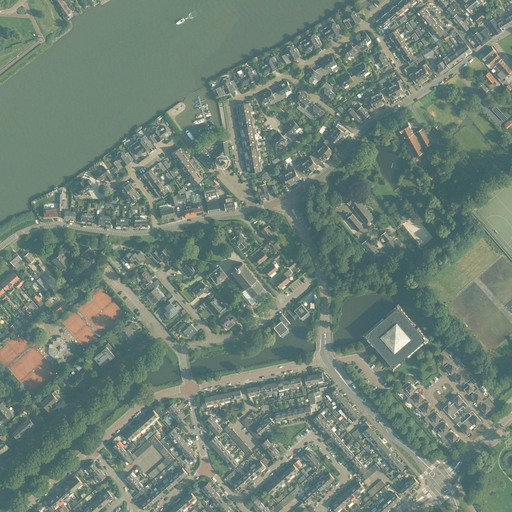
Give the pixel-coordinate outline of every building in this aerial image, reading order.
[(59,8),(61,11),(67,8),(61,0),(56,0),(54,1),(57,4),(55,5),(58,9),(59,8)] [(403,11),(407,8),(401,0),(400,2),(399,1),(396,3),(403,11)] [(471,9),(473,7),(469,2),(464,6),(470,12),(472,11),(471,9)] [(399,15),(403,11),(396,3),(394,5),(395,6),(393,7),(399,15)] [(459,7),(457,9),(453,4),(452,5),(451,6),(446,10),(451,17),(455,13),(456,14),(461,10),(459,7)] [(426,9),(427,9),(425,6),(417,13),(420,17),(428,11),(426,9)] [(395,18),(399,15),(393,7),(391,8),(390,8),(388,10),(395,18)] [(67,8),(61,11),(64,15),(63,15),(66,22),(69,20),(67,18),(69,17),(67,14),(70,13),(67,8)] [(391,21),(395,18),(388,10),(385,12),(386,13),(385,14),(391,21)] [(460,13),(462,11),(461,10),(456,14),(452,18),(458,24),(460,22),(464,18),(460,13)] [(354,11),(352,12),(352,11),(351,11),(350,11),(349,11),(348,11),(348,12),(348,13),(348,14),(346,15),(348,18),(343,21),(348,29),(362,20),(357,12),(356,13),(354,11)] [(430,12),(429,13),(428,11),(420,17),(424,21),(432,14),(430,12)] [(478,22),(486,16),(482,11),(478,14),(480,17),(476,20),(478,22)] [(387,25),(391,21),(385,14),(383,15),(382,14),(380,17),(387,25)] [(433,18),(434,17),(432,14),(424,21),(427,25),(427,26),(434,19),(433,18)] [(380,30),(387,25),(380,17),(377,19),(378,19),(376,21),(379,24),(377,26),(380,30)] [(506,28),(510,26),(504,17),(503,18),(504,19),(502,20),(502,21),(506,28)] [(467,21),(469,19),(467,18),(465,19),(465,20),(463,22),(459,25),(464,32),(468,28),(466,26),(469,24),(467,21)] [(496,35),(501,31),(493,18),(488,22),(496,35)] [(502,21),(502,20),(501,18),(498,19),(500,22),(498,23),(502,30),(506,28),(502,21)] [(437,20),(436,21),(434,19),(427,26),(427,25),(425,27),(429,31),(431,30),(430,30),(439,23),(437,20)] [(335,22),(333,24),(332,23),(331,22),(330,23),(329,23),(329,24),(328,24),(328,25),(329,26),(327,27),(328,30),(324,32),(328,40),(343,32),(338,24),(336,25),(335,22)] [(440,26),(441,25),(439,23),(430,30),(431,30),(434,34),(441,28),(440,26)] [(444,29),(443,29),(441,28),(434,34),(437,38),(443,34),(445,36),(447,34),(448,34),(448,33),(446,31),(444,29)] [(477,31),(473,35),(477,40),(480,44),(481,45),(482,45),(491,38),(487,33),(489,32),(488,31),(486,28),(481,32),(479,33),(477,31)] [(391,39),(399,34),(396,29),(387,35),(389,38),(390,38),(391,39)] [(366,43),(371,40),(365,32),(356,39),(359,43),(356,45),(361,52),(368,47),(366,43)] [(314,34),(312,36),(312,35),(311,35),(310,34),(309,35),(308,35),(308,36),(308,37),(308,38),(306,39),(308,42),(303,45),(308,52),(322,44),(317,36),(315,37),(314,34)] [(393,44),(402,39),(399,34),(391,39),(392,41),(391,42),(393,44)] [(397,48),(405,43),(402,39),(393,44),(395,47),(396,47),(397,48)] [(399,54),(408,48),(405,43),(397,48),(398,50),(397,51),(399,54)] [(356,45),(353,48),(350,44),(341,51),(347,58),(352,54),(354,58),(361,52),(356,45)] [(466,44),(464,46),(463,44),(462,45),(468,54),(471,51),(466,44)] [(464,57),(468,54),(462,45),(458,48),(464,57)] [(291,47),(290,46),(289,46),(288,46),(287,47),(287,48),(287,49),(285,51),(287,53),(282,56),(287,64),(301,56),(296,48),(294,49),(293,46),(291,47)] [(492,54),(496,51),(492,46),(481,55),(484,60),(491,55),(492,56),(493,55),(492,54)] [(425,58),(434,53),(430,47),(422,52),(425,58)] [(403,57),(411,52),(408,48),(399,54),(401,56),(402,56),(403,57)] [(461,59),(464,57),(458,48),(455,50),(454,48),(453,49),(454,51),(461,59)] [(457,62),(461,59),(454,51),(451,54),(457,62)] [(415,56),(414,57),(411,52),(403,57),(404,59),(403,60),(405,63),(407,61),(409,64),(417,59),(415,56)] [(490,66),(500,57),(495,52),(486,61),(490,66)] [(382,54),(378,56),(376,53),(369,57),(374,65),(377,63),(381,68),(388,63),(382,54)] [(457,62),(451,54),(450,53),(447,56),(453,65),(457,62)] [(264,61),(258,64),(261,70),(262,70),(265,75),(280,67),(275,59),(274,56),(272,57),(270,58),(269,57),(268,57),(267,57),(266,58),(266,59),(266,60),(264,61)] [(331,67),(336,64),(332,56),(322,61),(324,65),(321,67),(325,75),(333,71),(331,67)] [(450,68),(453,65),(447,56),(443,59),(450,68)] [(502,79),(511,71),(501,59),(496,64),(502,70),(497,74),(502,79)] [(448,69),(442,61),(438,65),(440,68),(438,69),(441,74),(448,69)] [(364,74),(369,71),(364,63),(355,69),(357,73),(354,75),(359,83),(366,78),(364,74)] [(429,75),(432,73),(426,63),(420,67),(421,69),(418,70),(425,80),(431,77),(429,75)] [(251,68),(249,69),(249,68),(248,68),(248,67),(247,67),(246,68),(245,68),(245,69),(245,70),(245,71),(243,72),(245,75),(240,77),(244,85),(259,78),(254,70),(253,70),(251,68)] [(322,77),(325,75),(321,67),(316,70),(315,72),(311,69),(304,77),(311,83),(315,78),(318,81),(322,77)] [(420,84),(425,80),(418,70),(416,72),(414,71),(409,75),(416,84),(419,82),(420,84)] [(484,76),(483,77),(487,81),(485,82),(491,89),(496,85),(495,84),(497,82),(489,72),(486,75),(485,74),(484,76)] [(354,75),(350,78),(348,74),(339,80),(344,87),(349,84),(351,87),(359,83),(354,75)] [(229,79),(227,80),(227,79),(226,79),(225,79),(225,78),(224,79),(223,79),(223,80),(223,81),(223,82),(221,83),(222,86),(216,89),(220,97),(238,88),(233,80),(230,81),(229,79)] [(403,91),(406,90),(400,79),(394,82),(395,84),(392,86),(398,96),(404,93),(403,91)] [(286,92),(291,90),(287,82),(277,87),(279,91),(275,93),(279,100),(287,96),(286,92)] [(330,91),(333,88),(326,82),(320,89),(324,91),(321,95),(329,102),(335,95),(330,91)] [(484,93),(488,90),(483,84),(479,87),(484,93)] [(392,99),(398,96),(392,86),(389,87),(388,86),(383,89),(388,99),(391,98),(392,99)] [(385,101),(388,99),(383,89),(377,92),(378,93),(375,95),(380,106),(386,103),(385,101)] [(275,93),(272,94),(270,90),(260,95),(264,103),(269,101),(271,104),(279,100),(275,93)] [(306,104),(309,100),(300,94),(295,101),(299,104),(297,108),(304,113),(309,107),(306,104)] [(374,109),(380,106),(375,95),(372,97),(371,95),(365,98),(370,109),(373,107),(374,109)] [(487,108),(493,103),(487,95),(481,100),(487,108)] [(361,105),(363,103),(356,96),(354,98),(361,105)] [(318,119),(324,112),(315,105),(313,109),(309,107),(304,113),(311,119),(314,116),(318,119)] [(365,119),(369,115),(361,106),(357,110),(365,119)] [(251,111),(253,111),(252,108),(240,110),(241,114),(238,115),(238,116),(252,114),(251,111)] [(357,124),(362,119),(352,109),(347,114),(357,124)] [(253,122),(255,122),(254,120),(242,122),(242,125),(240,126),(240,128),(254,125),(253,122)] [(295,131),(299,127),(293,120),(285,128),(288,131),(285,134),(291,140),(298,134),(295,131)] [(410,128),(411,127),(408,122),(398,127),(401,133),(402,132),(403,134),(402,136),(403,138),(405,138),(407,141),(410,139),(409,136),(413,133),(410,128)] [(345,133),(347,130),(338,123),(334,129),(335,130),(333,133),(343,139),(347,134),(345,133)] [(155,144),(169,133),(164,126),(159,129),(158,126),(156,127),(155,127),(154,127),(153,127),(152,127),(152,128),(152,129),(152,130),(150,131),(152,134),(149,136),(155,144)] [(425,147),(430,144),(421,129),(417,132),(425,147)] [(255,134),(256,133),(256,131),(244,133),(244,137),(242,137),(242,139),(256,137),(255,134)] [(285,134),(282,137),(279,133),(271,141),(277,147),(282,143),(285,146),(291,140),(285,134)] [(339,145),(343,139),(333,133),(331,135),(330,134),(326,140),(335,147),(337,144),(339,145)] [(415,157),(424,151),(413,133),(409,136),(410,139),(407,141),(415,157)] [(147,138),(144,140),(142,137),(141,138),(140,138),(139,137),(138,137),(138,138),(137,138),(137,139),(136,140),(137,140),(137,141),(135,142),(137,145),(133,148),(138,156),(152,145),(147,138)] [(503,142),(504,141),(502,138),(498,142),(501,145),(507,151),(510,148),(505,142),(503,143),(503,142)] [(332,150),(335,147),(326,140),(321,144),(323,146),(320,148),(329,156),(334,152),(332,150)] [(226,160),(229,160),(226,141),(218,142),(220,149),(211,156),(204,148),(198,154),(200,156),(198,158),(209,169),(211,167),(213,169),(219,164),(220,165),(221,165),(222,165),(223,165),(224,164),(225,164),(225,163),(226,162),(226,161),(226,160)] [(257,145),(258,145),(258,142),(246,144),(246,148),(244,148),(244,150),(257,148),(257,145)] [(182,149),(181,150),(179,148),(172,154),(175,158),(184,152),(182,149)] [(324,161),(329,156),(320,148),(318,151),(317,149),(312,154),(320,163),(323,160),(324,161)] [(127,152),(125,154),(123,151),(121,152),(120,152),(119,152),(118,152),(117,153),(117,154),(117,155),(116,156),(118,159),(113,162),(119,170),(133,159),(127,152)] [(185,155),(186,154),(184,152),(175,158),(178,162),(186,157),(185,155)] [(259,156),(260,156),(260,153),(248,155),(248,159),(245,160),(246,161),(259,159),(259,156)] [(317,165),(320,163),(312,154),(307,158),(308,159),(305,162),(313,171),(318,167),(317,165)] [(188,158),(187,159),(186,157),(178,162),(181,167),(190,160),(188,158)] [(191,164),(192,163),(190,160),(181,167),(184,171),(192,166),(191,164)] [(307,175),(313,171),(305,162),(303,164),(301,162),(296,166),(303,176),(306,174),(307,175)] [(261,167),(262,167),(262,165),(249,167),(250,170),(247,171),(248,173),(254,172),(255,173),(256,171),(261,171),(261,167)] [(108,169),(107,170),(103,166),(94,173),(100,181),(105,177),(109,181),(113,179),(109,174),(110,173),(108,169)] [(194,167),(193,167),(192,166),(184,171),(188,176),(196,169),(194,167)] [(299,178),(303,176),(296,166),(290,169),(291,171),(288,173),(294,183),(300,180),(299,178)] [(145,180),(154,173),(151,169),(143,174),(144,176),(143,177),(145,180)] [(197,173),(198,172),(196,169),(188,176),(191,180),(198,174),(197,173)] [(432,179),(438,174),(435,170),(429,175),(432,179)] [(267,175),(268,174),(266,172),(262,175),(268,181),(271,179),(267,175)] [(149,183),(157,178),(154,173),(145,180),(147,182),(148,182),(149,183)] [(288,186),(294,183),(288,173),(285,174),(284,173),(279,176),(284,186),(287,185),(288,186)] [(201,175),(200,176),(198,174),(191,180),(194,184),(203,178),(201,175)] [(151,188),(160,182),(157,178),(149,183),(151,185),(150,186),(151,188)] [(90,179),(88,181),(87,179),(84,180),(84,179),(76,184),(77,186),(75,187),(76,188),(73,190),(77,196),(80,194),(81,195),(84,193),(90,189),(89,188),(92,186),(90,183),(92,182),(90,179)] [(271,181),(267,183),(272,195),(278,192),(275,185),(274,184),(275,183),(274,180),(271,181)] [(131,186),(131,185),(129,182),(125,186),(124,183),(119,187),(124,193),(132,188),(131,186)] [(156,192),(163,186),(160,182),(151,188),(153,191),(154,190),(156,192)] [(261,198),(269,196),(265,184),(261,185),(262,188),(258,189),(261,198)] [(170,192),(168,189),(165,185),(163,187),(163,186),(156,192),(157,194),(156,195),(158,197),(161,195),(163,198),(170,192)] [(134,189),(133,189),(132,188),(124,193),(127,198),(136,191),(134,189)] [(219,210),(216,193),(215,188),(212,188),(204,190),(206,201),(207,207),(205,207),(206,213),(219,210)] [(137,195),(138,194),(136,191),(127,198),(132,204),(136,201),(135,199),(138,197),(137,195)] [(358,198),(359,197),(354,192),(345,200),(349,205),(350,204),(366,224),(374,217),(358,198)] [(234,202),(233,202),(232,198),(225,199),(226,203),(224,204),(225,210),(235,209),(234,202)] [(195,215),(203,213),(201,205),(193,206),(194,208),(195,215)] [(169,218),(175,217),(172,207),(160,210),(162,219),(169,217),(169,218)] [(44,217),(57,216),(57,208),(44,209),(44,217)] [(404,214),(401,217),(405,222),(408,219),(410,218),(406,213),(404,214)] [(357,231),(363,227),(352,214),(347,218),(357,231)] [(264,233),(271,228),(268,225),(266,227),(265,226),(261,230),(264,233)] [(271,228),(264,233),(269,238),(270,239),(272,242),(278,236),(273,230),(271,228)] [(391,239),(392,239),(386,232),(381,235),(387,242),(391,239)] [(243,240),(243,239),(239,234),(235,236),(231,238),(240,250),(247,245),(243,240)] [(372,256),(378,251),(368,239),(362,244),(372,256)] [(91,260),(96,255),(89,247),(83,252),(81,250),(77,254),(79,256),(82,254),(84,257),(83,257),(84,258),(85,258),(86,259),(88,257),(91,260)] [(164,258),(165,260),(171,254),(165,247),(159,253),(156,250),(154,252),(153,250),(147,251),(158,264),(164,258)] [(264,253),(265,251),(263,249),(261,250),(262,251),(254,257),(256,259),(255,260),(258,262),(259,263),(260,262),(261,263),(264,260),(264,259),(267,256),(264,253)] [(16,252),(12,255),(20,265),(20,266),(23,263),(21,260),(21,259),(16,252)] [(32,261),(34,259),(28,252),(23,256),(29,263),(30,262),(32,265),(34,263),(32,261)] [(60,269),(70,262),(61,252),(52,260),(60,269)] [(129,252),(120,260),(123,264),(128,270),(134,264),(137,261),(139,264),(142,261),(145,258),(140,252),(137,254),(135,252),(132,255),(130,253),(130,252),(129,252)] [(473,254),(464,261),(469,266),(477,259),(473,254)] [(16,268),(20,265),(12,255),(8,259),(16,268)] [(183,258),(173,267),(177,271),(180,267),(188,276),(194,271),(186,262),(188,260),(185,256),(183,258)] [(477,259),(469,266),(473,271),(481,263),(477,259)] [(274,265),(275,263),(273,261),(271,262),(272,263),(264,269),(266,271),(266,272),(268,274),(269,275),(270,274),(271,275),(274,272),(274,271),(277,269),(274,265)] [(230,271),(230,272),(231,272),(233,274),(233,275),(235,277),(235,278),(236,278),(237,280),(237,281),(238,280),(240,282),(239,283),(240,283),(242,285),(241,285),(242,286),(244,288),(244,289),(241,292),(252,305),(257,301),(265,295),(265,294),(266,293),(255,280),(255,279),(253,277),(253,276),(252,276),(251,274),(251,273),(250,274),(249,271),(249,270),(248,271),(247,269),(247,268),(246,268),(244,266),(245,265),(244,265),(242,263),(242,262),(241,262),(241,263),(239,265),(238,265),(238,266),(237,266),(239,268),(237,270),(235,268),(234,269),(231,271),(230,271)] [(481,263),(473,271),(477,275),(485,268),(481,263)] [(74,276),(80,271),(76,266),(70,271),(74,276)] [(219,267),(219,266),(219,267),(215,269),(213,271),(210,274),(209,273),(209,274),(210,274),(211,277),(214,280),(216,282),(216,283),(216,282),(219,280),(220,281),(223,278),(226,275),(226,274),(226,275),(223,272),(223,271),(222,270),(219,267)] [(451,266),(446,269),(452,276),(457,272),(451,266)] [(485,268),(477,275),(481,280),(489,273),(485,268)] [(286,277),(291,273),(288,269),(282,275),(275,282),(276,284),(278,287),(279,286),(280,287),(281,287),(289,281),(286,277)] [(446,269),(442,273),(448,280),(452,276),(446,269)] [(151,279),(144,271),(137,277),(137,279),(139,281),(140,281),(142,279),(145,282),(141,285),(144,289),(153,282),(151,279)] [(21,281),(19,278),(14,272),(10,275),(19,285),(21,284),(19,282),(21,281)] [(231,272),(227,276),(231,281),(234,278),(236,280),(237,280),(236,278),(235,278),(235,277),(233,275),(233,274),(231,272)] [(442,273),(437,276),(444,284),(448,280),(442,273)] [(489,273),(481,280),(485,284),(493,277),(489,273)] [(18,287),(19,285),(10,275),(7,278),(12,284),(14,282),(18,287)] [(437,276),(433,280),(439,287),(444,284),(437,276)] [(39,277),(38,279),(35,281),(44,292),(49,288),(39,277)] [(493,277),(485,284),(489,289),(497,281),(493,277)] [(11,285),(12,284),(7,278),(4,281),(13,291),(15,289),(11,285)] [(433,280),(428,283),(435,291),(439,287),(433,280)] [(11,292),(13,291),(4,281),(1,284),(6,290),(7,288),(11,292)] [(157,286),(157,285),(154,282),(148,287),(151,291),(147,295),(154,303),(162,296),(155,288),(157,286)] [(466,282),(463,288),(468,293),(477,291),(476,285),(472,282),(466,282)] [(208,287),(207,288),(202,283),(194,291),(198,296),(204,291),(207,294),(211,290),(208,287)] [(428,283),(424,287),(430,295),(435,291),(428,283)] [(7,293),(4,291),(0,286),(0,292),(5,298),(7,300),(8,299),(5,295),(7,293)] [(450,290),(441,298),(445,302),(454,295),(450,290)] [(497,298),(501,303),(507,298),(503,293),(497,298)] [(454,295),(445,302),(449,307),(458,299),(454,295)] [(207,300),(203,304),(205,307),(207,306),(214,314),(220,309),(222,307),(215,299),(212,296),(207,300)] [(507,298),(501,303),(506,308),(511,303),(507,298)] [(458,299),(449,307),(454,311),(462,304),(458,299)] [(497,299),(492,303),(496,308),(501,303),(497,299)] [(60,302),(53,309),(57,313),(64,306),(60,302)] [(169,319),(178,311),(170,302),(164,307),(167,310),(163,313),(169,319)] [(491,303),(486,308),(490,313),(496,308),(491,303)] [(501,303),(496,308),(500,313),(505,308),(501,303)] [(300,318),(308,311),(301,304),(294,310),(291,307),(287,310),(292,317),(296,313),(300,318)] [(462,304),(454,311),(457,315),(466,308),(462,304)] [(415,324),(401,308),(398,305),(387,314),(390,319),(386,321),(383,318),(364,334),(372,343),(363,348),(343,353),(343,356),(359,353),(362,354),(363,351),(373,345),(374,345),(379,343),(381,346),(377,349),(387,361),(380,367),(382,370),(390,364),(394,368),(405,358),(402,354),(406,352),(409,355),(428,339),(418,327),(413,330),(411,327),(415,324)] [(21,317),(24,314),(19,308),(16,311),(21,317)] [(496,308),(490,313),(494,318),(500,313),(496,308)] [(466,309),(458,316),(462,320),(469,313),(466,309)] [(231,319),(233,317),(229,312),(219,320),(228,330),(235,323),(231,319)] [(469,313),(462,320),(466,324),(474,318),(469,313)] [(283,324),(288,320),(282,314),(278,318),(281,321),(273,327),(280,335),(287,328),(283,324)] [(478,320),(469,328),(473,332),(482,325),(478,320)] [(136,330),(138,329),(132,322),(127,326),(119,333),(128,343),(136,336),(130,330),(133,327),(136,330)] [(191,324),(187,327),(184,323),(177,329),(183,335),(185,333),(189,338),(197,331),(191,324)] [(482,325),(473,332),(477,337),(486,329),(482,325)] [(486,329),(477,337),(481,342),(490,334),(486,329)] [(490,334),(481,342),(485,346),(494,338),(490,334)] [(2,344),(9,338),(8,336),(0,342),(2,344)] [(60,341),(60,337),(56,337),(56,341),(53,340),(53,344),(49,344),(49,348),(52,348),(52,351),(56,355),(59,355),(59,359),(63,359),(63,356),(66,356),(67,352),(70,353),(70,349),(67,349),(67,345),(64,341),(60,341)] [(494,338),(485,346),(489,351),(498,343),(494,338)] [(91,354),(85,360),(89,365),(95,360),(98,362),(98,361),(99,361),(100,361),(103,365),(110,359),(107,356),(108,355),(111,359),(114,356),(111,352),(114,350),(108,343),(98,351),(96,350),(91,354)] [(498,343),(489,350),(493,355),(502,347),(498,343)] [(449,354),(451,353),(446,348),(438,355),(441,358),(439,359),(443,364),(446,361),(448,363),(448,364),(453,359),(449,354)] [(458,364),(459,363),(455,357),(453,359),(448,364),(448,363),(447,364),(449,368),(447,369),(451,374),(454,371),(456,373),(462,369),(458,364)] [(69,380),(67,381),(72,387),(73,385),(74,386),(84,377),(82,376),(87,372),(82,367),(78,371),(79,372),(69,380)] [(466,374),(468,372),(463,367),(462,369),(456,373),(455,374),(458,377),(456,379),(460,384),(463,381),(465,383),(470,378),(466,374)] [(322,376),(322,373),(316,374),(318,381),(323,380),(324,382),(330,381),(325,375),(322,376)] [(312,382),(312,383),(310,375),(304,376),(306,386),(313,385),(312,382)] [(475,383),(476,382),(472,377),(470,378),(465,383),(464,384),(466,387),(465,389),(468,393),(472,391),(473,393),(474,393),(479,388),(475,383)] [(296,386),(294,378),(288,380),(290,387),(291,390),(297,389),(296,386)] [(411,384),(409,386),(406,382),(398,389),(403,395),(404,393),(408,398),(409,398),(414,393),(412,391),(415,388),(411,384)] [(483,393),(485,392),(480,387),(479,388),(474,393),(473,393),(472,394),(475,397),(473,399),(477,403),(480,401),(482,403),(487,398),(483,393)] [(334,398),(340,393),(336,388),(332,391),(331,390),(327,394),(332,400),(334,398)] [(57,404),(62,400),(54,391),(40,403),(48,412),(53,408),(51,405),(55,401),(57,404)] [(420,394),(418,395),(415,392),(414,393),(409,398),(408,398),(407,399),(411,404),(413,403),(417,408),(422,403),(421,401),(424,398),(420,394)] [(338,403),(344,397),(340,393),(334,398),(338,403)] [(463,399),(462,400),(458,395),(454,399),(456,401),(453,403),(458,410),(463,406),(465,408),(468,405),(463,399)] [(492,403),(493,402),(489,396),(487,398),(482,403),(481,404),(484,407),(482,408),(486,413),(489,410),(492,414),(497,409),(492,403)] [(342,407),(348,402),(344,397),(338,403),(342,407)] [(171,412),(177,407),(173,402),(170,405),(169,404),(166,407),(171,412)] [(344,413),(352,406),(348,402),(342,407),(340,409),(344,413)] [(428,403),(426,405),(423,402),(422,403),(417,408),(415,409),(420,414),(421,413),(425,417),(426,417),(431,413),(429,411),(432,408),(428,403)] [(454,414),(458,410),(453,403),(450,406),(448,404),(444,408),(448,412),(448,413),(453,419),(456,416),(454,414)] [(348,418),(356,411),(352,406),(344,413),(348,418)] [(175,417),(181,411),(177,407),(171,412),(175,417)] [(8,417),(11,413),(6,408),(0,413),(0,414),(3,418),(2,419),(5,422),(9,418),(8,417)] [(154,419),(158,415),(153,409),(149,413),(154,419)] [(477,416),(472,410),(469,413),(471,415),(466,419),(472,425),(475,423),(476,425),(481,421),(477,416)] [(179,421),(185,416),(181,411),(175,417),(179,421)] [(352,422),(360,415),(356,411),(348,418),(352,422)] [(317,424),(325,417),(321,412),(313,419),(317,424)] [(437,413),(435,415),(432,412),(431,413),(426,417),(425,417),(424,419),(428,424),(430,422),(434,427),(440,423),(439,422),(438,420),(441,418),(437,413)] [(149,413),(148,414),(148,413),(145,415),(146,416),(144,417),(149,423),(154,419),(149,413)] [(265,415),(262,418),(264,419),(270,427),(275,422),(274,422),(275,421),(276,421),(275,413),(273,415),(271,415),(270,414),(268,415),(267,416),(265,415)] [(215,418),(213,419),(211,416),(204,421),(207,424),(208,424),(209,425),(215,420),(216,419),(215,418)] [(145,427),(149,423),(144,417),(139,421),(145,427)] [(326,423),(329,421),(325,417),(317,424),(320,428),(326,423)] [(29,431),(35,426),(28,418),(22,423),(19,425),(24,430),(26,428),(29,431)] [(268,428),(270,427),(264,419),(262,420),(263,422),(260,424),(260,425),(265,430),(266,430),(267,431),(268,429),(268,428)] [(469,428),(472,425),(466,419),(462,423),(460,421),(457,423),(462,429),(466,434),(471,430),(469,428)] [(219,425),(215,420),(209,425),(213,430),(219,425)] [(140,431),(145,427),(139,421),(135,425),(140,431)] [(260,425),(260,424),(258,422),(253,426),(254,426),(256,429),(258,431),(260,433),(261,435),(265,430),(260,425)] [(445,423),(443,425),(441,422),(439,422),(440,423),(434,427),(432,428),(437,434),(439,432),(443,437),(448,432),(446,430),(449,427),(445,423)] [(330,428),(326,423),(320,428),(324,433),(330,428)] [(22,432),(24,430),(19,425),(17,427),(18,428),(12,433),(18,440),(24,435),(22,432)] [(136,435),(140,431),(135,425),(130,429),(136,435)] [(166,433),(158,425),(157,426),(159,429),(164,435),(166,433)] [(217,434),(223,429),(219,425),(213,430),(217,434)] [(367,436),(373,431),(369,426),(367,428),(364,430),(363,431),(367,436)] [(172,438),(177,433),(173,428),(167,433),(172,438)] [(328,437),(334,432),(330,428),(324,433),(328,437)] [(131,439),(136,435),(130,429),(126,434),(131,439)] [(371,440),(377,435),(373,431),(367,436),(371,440)] [(454,433),(452,434),(449,431),(448,432),(443,437),(441,438),(446,443),(447,442),(451,447),(457,442),(455,440),(458,437),(454,433)] [(332,442),(338,437),(334,432),(328,437),(332,442)] [(175,443),(181,437),(177,433),(172,438),(175,443)] [(5,443),(8,440),(2,434),(0,435),(0,437),(2,440),(0,441),(0,448),(3,451),(8,447),(5,443)] [(155,446),(160,442),(153,435),(149,439),(153,443),(155,446)] [(375,445),(381,440),(377,435),(371,440),(375,445)] [(213,446),(219,441),(215,436),(209,441),(213,446)] [(180,447),(185,442),(181,437),(175,443),(180,447)] [(336,447),(342,441),(338,437),(332,442),(336,447)] [(265,449),(271,444),(267,439),(266,440),(261,444),(259,446),(263,451),(265,449)] [(379,450),(385,445),(381,440),(375,445),(374,446),(378,451),(379,450)] [(217,451),(223,445),(219,441),(213,446),(217,451)] [(340,451),(346,446),(342,441),(336,447),(340,451)] [(116,452),(122,446),(118,442),(112,447),(116,452)] [(183,452),(189,446),(185,442),(180,447),(183,452)] [(271,444),(265,449),(269,453),(275,448),(271,444)] [(221,455),(227,450),(223,445),(217,451),(221,455)] [(383,454),(389,449),(385,445),(379,450),(383,454)] [(120,456),(126,451),(122,446),(116,452),(120,456)] [(187,456),(193,451),(189,446),(183,452),(187,456)] [(344,456),(350,450),(346,446),(340,451),(344,456)] [(279,453),(276,449),(275,448),(269,453),(273,458),(272,459),(274,461),(280,455),(278,453),(279,453)] [(120,456),(120,457),(124,461),(126,459),(129,457),(131,455),(132,454),(128,449),(126,451),(120,456)] [(387,458),(393,453),(389,449),(383,454),(387,458)] [(225,460),(231,454),(227,450),(221,455),(225,460)] [(308,460),(313,455),(309,450),(307,452),(305,450),(299,455),(301,457),(304,455),(308,460)] [(348,460),(354,455),(350,450),(344,456),(348,460)] [(170,463),(174,459),(168,451),(163,455),(166,458),(170,463)] [(189,462),(197,455),(193,451),(187,456),(188,456),(186,458),(189,462)] [(391,463),(397,458),(393,453),(387,458),(391,463)] [(229,464),(235,459),(231,454),(225,460),(229,464)] [(312,464),(317,459),(313,455),(308,460),(312,464)] [(353,466),(359,461),(355,456),(349,461),(353,466)] [(395,467),(401,462),(397,458),(391,463),(395,467)] [(233,469),(239,464),(235,459),(229,464),(233,469)] [(316,469),(321,464),(317,459),(312,464),(316,469)] [(261,471),(265,467),(260,461),(256,465),(261,471)] [(357,471),(363,465),(359,461),(353,466),(357,471)] [(91,471),(97,466),(92,462),(87,467),(85,469),(89,473),(91,472),(91,471)] [(399,472),(405,467),(401,462),(395,467),(399,472)] [(294,474),(298,470),(293,464),(289,468),(294,474)] [(256,475),(261,471),(256,465),(251,469),(256,475)] [(366,471),(367,470),(363,465),(357,471),(361,475),(364,473),(366,471)] [(95,476),(101,471),(97,466),(91,471),(91,472),(95,476)] [(183,477),(187,473),(182,467),(177,471),(183,477)] [(289,478),(294,474),(289,468),(284,472),(289,478)] [(252,479),(256,475),(251,469),(247,473),(252,479)] [(99,481),(105,475),(101,471),(95,476),(99,481)] [(178,481),(183,477),(177,471),(173,475),(178,481)] [(284,472),(279,476),(285,482),(286,484),(288,482),(287,481),(290,479),(289,478),(284,472)] [(129,482),(135,477),(131,473),(125,478),(129,482)] [(247,483),(252,479),(247,473),(242,477),(247,483)] [(330,482),(334,478),(329,473),(325,477),(330,482)] [(173,475),(172,474),(167,478),(168,479),(174,485),(178,481),(173,475)] [(323,475),(319,479),(320,481),(325,486),(330,482),(325,477),(323,475)] [(77,487),(82,483),(76,476),(71,480),(77,487)] [(280,486),(285,482),(279,476),(275,480),(280,486)] [(133,487),(139,482),(135,477),(129,482),(133,487)] [(243,486),(247,483),(242,477),(238,480),(243,486)] [(414,487),(419,483),(413,477),(409,481),(414,487)] [(169,489),(174,485),(168,479),(164,483),(169,489)] [(275,480),(274,479),(270,483),(270,484),(275,490),(280,486),(275,480)] [(72,491),(77,487),(71,480),(67,485),(72,491)] [(238,491),(243,486),(238,480),(233,485),(238,491)] [(321,490),(325,486),(320,481),(316,485),(321,490)] [(359,491),(364,487),(359,481),(354,485),(359,491)] [(409,490),(414,487),(409,481),(404,485),(409,490)] [(137,491),(143,486),(139,482),(133,487),(137,491)] [(206,492),(212,487),(208,482),(202,487),(206,492)] [(164,493),(169,489),(164,483),(159,487),(164,493)] [(271,494),(275,490),(270,484),(266,488),(271,494)] [(68,495),(72,491),(67,485),(62,489),(68,495)] [(316,494),(321,490),(316,485),(311,489),(316,494)] [(359,491),(354,485),(350,489),(355,495),(357,498),(361,494),(359,491)] [(405,494),(409,490),(404,485),(400,489),(405,494)] [(160,497),(164,493),(159,487),(155,491),(160,497)] [(210,497),(216,492),(212,487),(206,492),(210,497)] [(311,489),(310,487),(305,491),(306,491),(312,498),(316,494),(311,489)] [(63,499),(68,495),(62,489),(57,493),(63,499)] [(111,495),(114,493),(110,489),(107,491),(107,490),(102,494),(108,501),(113,497),(111,495)] [(350,499),(355,495),(350,489),(345,493),(350,499)] [(156,501),(160,497),(155,491),(150,495),(156,501)] [(307,502),(312,498),(306,491),(304,493),(304,495),(300,498),(305,503),(307,502)] [(191,502),(196,498),(191,492),(186,496),(191,502)] [(214,501),(220,496),(216,492),(210,497),(214,501)] [(396,502),(400,498),(400,497),(397,495),(395,492),(391,496),(396,502)] [(59,503),(63,499),(57,493),(53,497),(59,503)] [(350,499),(345,493),(341,497),(346,503),(348,505),(352,501),(350,499)] [(103,505),(108,501),(102,494),(97,498),(103,505)] [(391,496),(391,497),(388,494),(384,498),(385,499),(384,499),(391,506),(396,502),(391,496)] [(151,505),(156,501),(150,495),(146,499),(151,505)] [(50,499),(48,501),(53,507),(54,508),(57,505),(58,506),(59,505),(58,504),(59,503),(53,497),(52,496),(49,499),(50,499)] [(187,506),(191,502),(186,496),(182,500),(187,506)] [(218,506),(224,500),(220,496),(214,501),(218,506)] [(341,507),(346,503),(341,497),(336,501),(341,507)] [(99,509),(103,505),(97,498),(93,502),(99,509)] [(255,508),(261,502),(257,498),(251,503),(255,508)] [(146,509),(151,505),(146,499),(141,503),(146,509)] [(386,510),(391,506),(384,499),(380,503),(381,505),(386,510)] [(182,510),(187,506),(182,500),(177,504),(182,510)] [(222,510),(228,505),(224,500),(218,506),(222,510)] [(337,511),(341,507),(336,501),(331,505),(337,511)] [(92,511),(95,511),(99,509),(93,502),(88,507),(92,511)] [(258,511),(259,511),(265,507),(261,502),(255,508),(258,511)]
